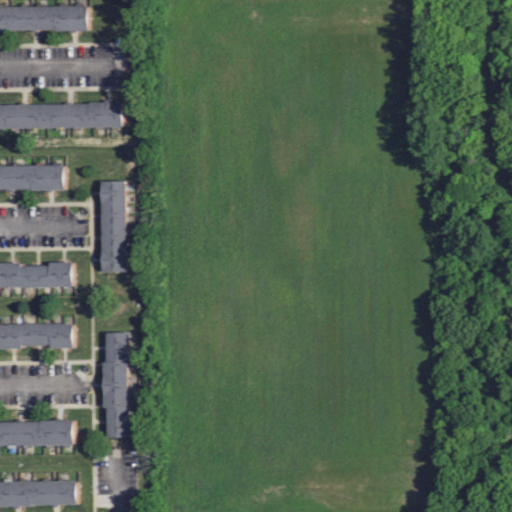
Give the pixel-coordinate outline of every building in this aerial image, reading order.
[(0,30),(0,4),(89,4),(89,30),(57,30),(57,28),(12,28),(12,30),(0,30)] [(0,127),(0,102),(1,102),(1,104),(91,103),(91,101),(124,101),(124,126),(0,127)] [(0,164),(66,164),(66,189),(32,189),(32,187),(0,187),(0,164)] [(104,271),(102,180),(126,179),(128,270),(104,271)] [(0,286),(0,261),(23,261),(23,263),(51,262),(51,261),(74,260),(74,285),(0,286)] [(0,323),(75,322),(75,347),(52,347),(51,346),(0,348),(0,323)] [(109,435),(109,406),(105,406),(105,361),(108,361),(108,332),(130,331),(130,361),(128,361),(128,406),(131,406),(131,435),(109,435)] [(0,444),(0,420),(43,420),(43,419),(75,419),(75,444),(0,444)] [(1,506),(1,504),(0,504),(0,480),(79,479),(79,503),(1,506)]
